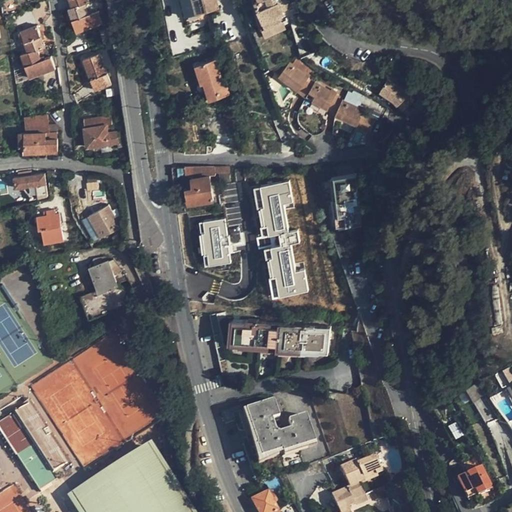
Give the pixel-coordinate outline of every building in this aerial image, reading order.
[(210,19),(208,12),(204,0),(182,0),(189,25),(210,19)] [(229,14),(224,0),(204,0),(210,19),(229,14)] [(258,0),(259,0),(255,2),(262,22),(260,23),(262,30),(286,21),(283,11),(289,9),(285,0),(258,0)] [(84,3),(71,7),(68,8),(76,32),(102,24),(98,11),(88,14),(84,3)] [(24,42),(28,52),(38,49),(45,47),(41,36),(37,25),(21,31),(24,42)] [(111,49),(109,43),(105,44),(103,45),(104,51),(111,49)] [(41,60),(38,49),(28,52),(21,54),(30,78),(55,69),(51,56),(41,60)] [(106,73),(99,54),(83,59),(95,90),(111,84),(107,73),(106,73)] [(222,80),(215,60),(196,66),(202,84),(204,84),(210,101),(230,95),(225,79),(222,80)] [(298,92),(310,77),(305,74),(304,75),(289,63),(282,72),(288,77),(285,81),(298,92)] [(278,76),(285,81),(288,77),(282,72),(278,76)] [(312,79),(310,77),(298,92),(306,98),(309,92),(315,83),(311,81),(312,79)] [(387,79),(378,96),(401,108),(410,91),(387,79)] [(331,92),(315,83),(309,92),(315,96),(312,101),(327,110),(336,94),(332,91),(331,92)] [(309,92),(306,98),(312,101),(315,96),(309,92)] [(339,95),(336,94),(327,110),(335,114),(337,110),(341,101),(342,99),(339,97),(339,95)] [(344,113),(342,118),(370,131),(375,119),(366,115),(368,110),(360,107),(359,108),(341,101),(337,110),(344,113)] [(337,110),(335,114),(342,118),(344,113),(337,110)] [(241,128),(237,111),(225,114),(229,131),(241,128)] [(24,117),(25,131),(25,146),(25,152),(58,151),(58,131),(50,131),(47,114),(24,117)] [(113,133),(110,116),(84,119),(87,147),(117,143),(118,148),(125,147),(123,131),(113,133)] [(230,172),(229,166),(172,167),(173,177),(189,175),(191,177),(193,187),(186,188),(189,203),(214,200),(210,176),(216,175),(216,172),(220,172),(230,172)] [(220,172),(221,182),(232,182),(230,172),(220,172)] [(16,187),(28,186),(30,199),(47,195),(44,173),(14,177),(16,187)] [(357,174),(332,177),(337,225),(362,223),(357,174)] [(98,189),(98,182),(87,182),(88,190),(98,189)] [(252,189),(273,298),(309,291),(305,269),(296,270),(291,245),(300,243),(297,231),(289,232),(284,204),(292,203),(289,182),(252,189)] [(112,202),(108,204),(115,217),(119,215),(112,202)] [(115,217),(108,204),(88,215),(101,238),(120,227),(120,226),(122,225),(119,215),(115,217)] [(48,214),(44,215),(37,216),(40,230),(43,229),(45,243),(64,239),(59,212),(55,213),(54,209),(47,210),(48,214)] [(94,242),(101,238),(88,215),(82,219),(94,242)] [(231,264),(225,219),(198,223),(204,268),(231,264)] [(114,258),(109,260),(113,272),(122,269),(119,265),(114,258)] [(117,283),(129,279),(124,271),(122,269),(113,272),(109,260),(90,267),(98,289),(99,292),(118,286),(117,283)] [(143,299),(136,289),(118,286),(99,292),(98,289),(81,295),(90,318),(143,299)] [(222,312),(210,315),(220,361),(232,358),(222,312)] [(330,328),(234,319),(232,344),(328,352),(330,328)] [(236,375),(223,378),(226,387),(237,385),(236,375)] [(277,399),(243,411),(259,458),(286,449),(287,451),(320,440),(310,412),(292,419),(296,430),(282,435),(276,418),(283,416),(277,399)] [(32,402),(0,423),(0,428),(41,491),(59,480),(54,472),(70,461),(52,433),(47,436),(44,430),(48,427),(32,402)] [(455,438),(460,436),(455,423),(450,425),(455,438)] [(190,511),(147,445),(71,494),(82,511),(190,511)] [(362,478),(366,476),(364,472),(376,466),(378,469),(384,466),(378,454),(371,457),(369,453),(356,460),(358,462),(352,465),(351,463),(349,460),(340,465),(350,484),(362,478)] [(366,476),(378,469),(376,466),(364,472),(366,476)] [(459,478),(466,493),(475,488),(478,494),(479,495),(489,491),(482,477),(486,475),(482,467),(459,478)] [(390,477),(382,482),(387,492),(396,488),(390,477)] [(333,493),(343,511),(353,507),(351,504),(358,500),(356,496),(368,490),(362,478),(350,484),(348,485),(349,488),(344,490),(342,488),(333,493)] [(469,499),(478,494),(475,488),(466,493),(469,499)] [(272,489),(253,499),(259,511),(279,511),(275,503),(278,501),(272,489)] [(370,494),(368,490),(356,496),(358,500),(370,494)]
